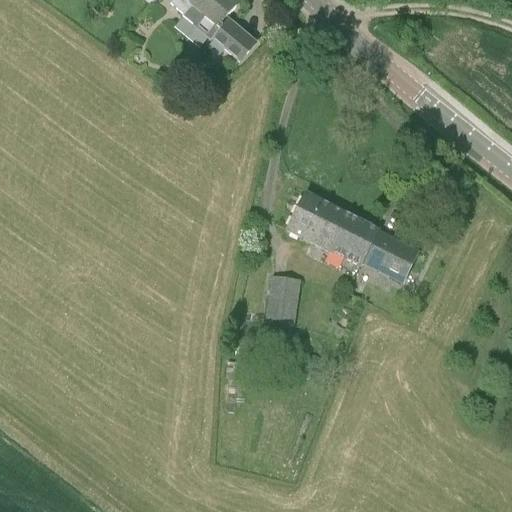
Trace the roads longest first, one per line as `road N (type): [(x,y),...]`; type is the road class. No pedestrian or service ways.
road 1 (tertiary): [(511,170),(311,0)]
road 2 (track): [(330,17),(441,10),(511,28)]
